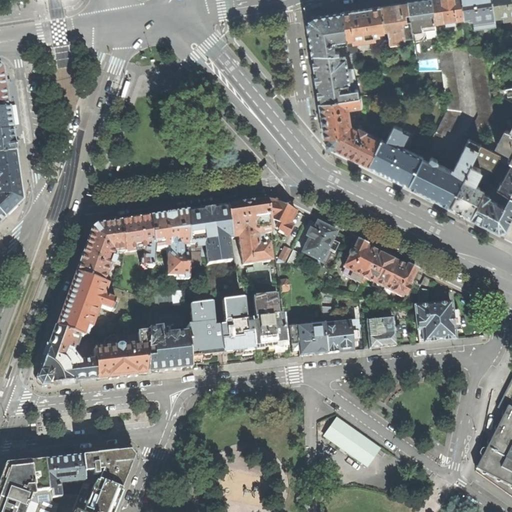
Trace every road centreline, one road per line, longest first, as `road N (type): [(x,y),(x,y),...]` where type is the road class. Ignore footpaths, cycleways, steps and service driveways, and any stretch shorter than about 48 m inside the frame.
road 1 (unclassified): [(73,212),(311,172)]
road 2 (secondary): [(501,272),(311,172)]
road 3 (secondary): [(1,408),(73,212)]
road 4 (secondary): [(311,172),(201,51),(182,14)]
road 5 (secondary): [(73,212),(136,20)]
road 6 (secondary): [(110,24),(43,210)]
road 7 (residential): [(180,388),(1,408)]
road 8 (unclassified): [(315,373),(324,390),(451,479)]
road 9 (residential): [(311,172),(285,0)]
road 10 (unclassified): [(14,40),(43,210)]
road 11 (residential): [(481,355),(315,373)]
road 12 (residential): [(0,448),(165,429)]
road 13 (residential): [(315,373),(180,388)]
road 14 (secondary): [(43,210),(0,332)]
road 15 (unclassified): [(451,479),(481,355)]
